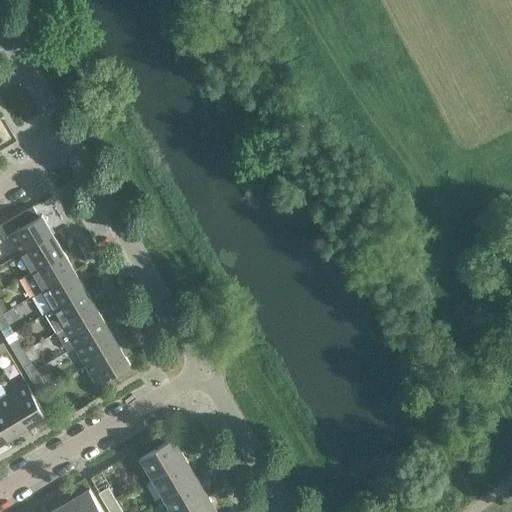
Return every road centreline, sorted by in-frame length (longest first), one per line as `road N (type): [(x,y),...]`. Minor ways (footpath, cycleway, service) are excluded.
road 1 (residential): [(213,389),(72,154)]
road 2 (unclassified): [(213,389),(0,508)]
road 3 (residential): [(286,511),(213,389)]
road 4 (residential): [(72,154),(0,33)]
